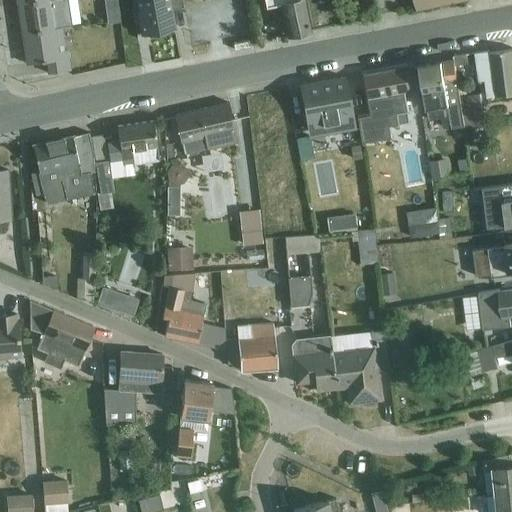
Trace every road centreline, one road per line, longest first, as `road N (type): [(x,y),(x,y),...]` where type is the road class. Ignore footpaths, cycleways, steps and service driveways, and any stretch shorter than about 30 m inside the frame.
road 1 (tertiary): [(0,119),(511,19)]
road 2 (residential): [(292,409),(0,278)]
road 3 (residential): [(511,432),(419,450),(387,448),(292,409)]
